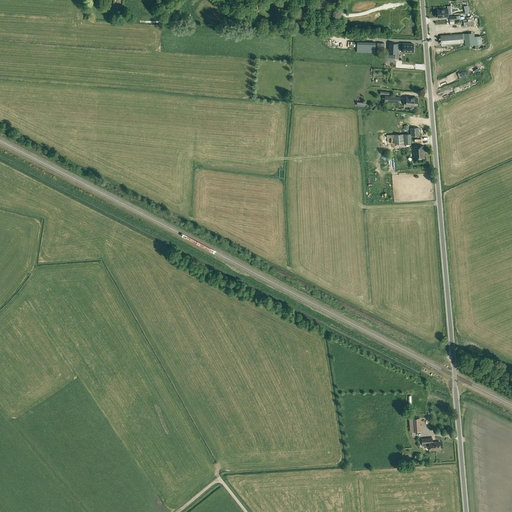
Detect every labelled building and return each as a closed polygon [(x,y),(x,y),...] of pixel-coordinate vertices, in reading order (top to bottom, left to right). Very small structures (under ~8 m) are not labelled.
[(448,17),(447,9),(437,9),(437,18),(448,17)] [(475,45),(474,32),(469,33),(464,34),(465,46),(470,46),(475,45)] [(463,44),(462,33),(440,35),(441,46),(463,44)] [(340,47),(340,46),(346,46),(346,39),(331,39),(330,47),(340,47)] [(375,53),(375,42),(357,42),(357,52),(375,53)] [(376,53),(384,54),(385,43),(377,43),(376,53)] [(388,43),(388,54),(395,54),(397,54),(398,44),(388,43)] [(402,52),(413,52),(414,44),(403,43),(402,52)] [(406,98),(406,105),(417,106),(417,98),(406,98)] [(410,134),(394,135),(394,144),(410,143),(410,134)] [(424,158),(423,146),(413,147),(414,159),(424,158)] [(426,445),(429,445),(429,450),(440,449),(440,442),(432,442),(432,438),(422,439),(422,443),(422,446),(426,446),(426,445)]
